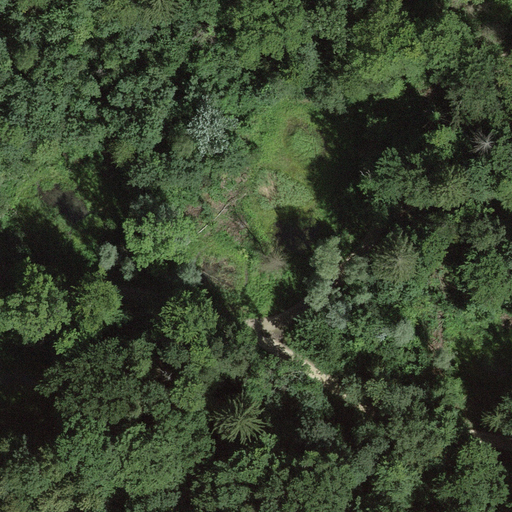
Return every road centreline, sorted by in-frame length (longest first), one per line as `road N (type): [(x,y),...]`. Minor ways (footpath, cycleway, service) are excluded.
road 1 (track): [(511,48),(352,265),(293,315),(242,330),(156,294),(80,288),(0,302)]
road 2 (track): [(242,330),(361,401),(425,428),(511,444)]
